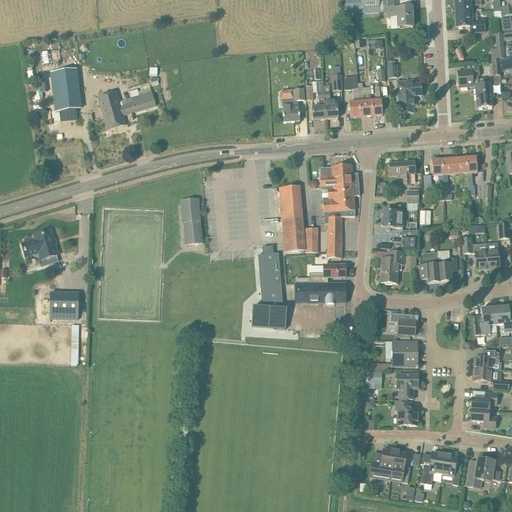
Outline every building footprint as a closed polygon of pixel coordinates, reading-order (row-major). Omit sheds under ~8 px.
[(379,0),(345,0),(346,15),(380,13),(379,0)] [(399,0),(385,0),(386,13),(386,18),(390,18),(391,29),(398,28),(412,28),(412,9),(411,9),(400,10),(399,0)] [(471,0),(455,1),(456,15),(470,14),(470,7),(481,6),(480,0),(471,0)] [(500,13),(499,0),(492,0),(494,14),(500,13)] [(501,13),(503,32),(511,31),(511,17),(511,0),(506,0),(507,8),(500,9),(499,0),(500,13),(501,13)] [(470,14),(456,15),(456,29),(470,28),(470,34),(485,34),(484,21),(478,21),(477,14),(470,14)] [(352,30),(345,31),(346,41),(353,41),(352,30)] [(511,41),(511,34),(511,31),(503,32),(504,42),(511,41)] [(502,33),(495,34),(496,49),(497,60),(505,59),(502,33)] [(363,40),(355,41),(355,49),(364,48),(363,40)] [(382,41),(374,42),(375,50),(383,49),(382,41)] [(39,42),(27,44),(32,82),(39,81),(41,93),(50,92),(46,62),(42,63),(39,42)] [(460,49),(454,50),(457,61),(463,60),(460,49)] [(511,58),(499,62),(500,72),(511,69),(511,58)] [(492,62),(493,77),(500,77),(500,72),(499,62),(492,62)] [(388,68),(389,81),(397,80),(397,68),(388,68)] [(51,80),(56,123),(76,121),(76,111),(81,110),(79,88),(74,89),(72,71),(54,73),(54,80),(51,80)] [(457,85),(458,86),(458,89),(475,87),(475,85),(478,85),(477,71),(457,73),(457,81),(457,82),(457,85)] [(357,77),(345,78),(345,92),(353,91),(354,102),(349,103),(350,119),(361,118),(359,89),(358,90),(357,77)] [(333,92),(342,92),(341,80),(332,80),(333,92)] [(399,95),(398,95),(399,114),(399,115),(414,114),(413,97),(422,97),(421,84),(413,85),(413,82),(398,83),(399,95)] [(475,85),(475,87),(477,109),(493,108),(491,84),(478,85),(475,85)] [(323,89),(324,107),(325,120),(325,121),(337,120),(337,119),(336,106),(337,106),(336,99),(330,100),(329,87),(323,88),(323,89)] [(376,101),(370,101),(371,116),(371,117),(382,116),(381,101),(380,88),(375,88),(376,101)] [(130,100),(134,114),(156,107),(152,92),(151,89),(139,93),(137,90),(129,92),(132,99),(130,100)] [(283,123),(300,122),(298,101),(304,101),(303,89),(292,90),(293,100),(281,101),(282,107),(283,123)] [(319,108),(312,108),(313,121),(313,122),(325,121),(325,120),(324,107),(323,89),(317,89),(318,97),(318,101),(319,108)] [(363,89),(359,89),(361,118),(371,117),(371,116),(370,101),(364,102),(363,89)] [(116,94),(98,99),(107,131),(126,125),(123,117),(134,114),(130,100),(119,103),(116,94)] [(475,158),(464,159),(466,174),(466,188),(468,188),(468,192),(469,197),(476,197),(475,187),(472,187),(471,174),(476,174),(475,158)] [(464,159),(453,160),(455,175),(462,175),(463,188),(466,188),(466,174),(464,159)] [(443,160),(432,161),(433,177),(439,176),(440,189),(444,189),(443,160)] [(444,189),(449,188),(448,176),(455,175),(453,160),(443,160),(444,189)] [(396,163),(389,164),(389,177),(403,177),(403,187),(410,187),(412,187),(411,175),(416,175),(415,163),(396,163)] [(328,226),(328,260),(341,260),(341,218),(355,218),(354,198),(359,197),(358,176),(352,177),(352,166),(320,168),(320,176),(321,188),(327,187),(328,198),(322,199),(324,226),(328,226)] [(300,188),(279,190),(285,253),(305,251),(303,230),(300,188)] [(418,191),(406,192),(406,206),(418,205),(418,191)] [(202,244),(198,199),(181,201),(182,224),(184,224),(186,246),(202,244)] [(430,211),(419,211),(419,225),(430,225),(430,211)] [(381,222),(381,226),(383,227),(383,228),(393,229),(403,229),(404,213),(384,212),(383,221),(381,222)] [(509,225),(498,226),(500,240),(510,240),(509,225)] [(317,254),(316,229),(303,230),(305,251),(305,254),(317,254)] [(42,261),(58,256),(50,232),(35,237),(42,261)] [(402,238),(402,252),(417,252),(417,238),(402,238)] [(471,239),(461,240),(462,256),(473,255),(472,249),(471,239)] [(486,245),(486,253),(487,254),(488,270),(499,269),(498,252),(497,244),(492,244),(486,245)] [(488,270),(487,254),(486,253),(486,245),(479,245),(479,248),(472,249),(473,255),(475,255),(476,271),(488,270)] [(253,308),(251,328),(279,330),(285,331),(287,310),(283,310),(278,254),(273,255),(273,247),(262,248),(263,256),(258,256),(258,258),(258,259),(262,308),(253,308)] [(376,253),(376,259),(382,259),(382,260),(380,284),(396,285),(397,272),(401,272),(401,266),(403,266),(404,254),(388,253),(376,253)] [(406,256),(406,270),(416,270),(416,257),(406,256)] [(438,261),(439,283),(451,283),(450,272),(456,272),(456,260),(449,261),(438,261)] [(438,261),(420,263),(422,282),(428,281),(428,284),(439,283),(438,261)] [(323,274),(309,274),(309,284),(328,284),(328,278),(345,278),(345,266),(323,266),(323,274)] [(345,284),(328,284),(309,284),(295,284),(295,306),(345,305),(345,284)] [(49,321),(78,322),(79,294),(50,293),(49,321)] [(509,307),(495,308),(496,326),(503,326),(504,334),(511,333),(511,317),(510,318),(509,307)] [(482,320),(474,321),(475,336),(482,336),(482,337),(484,339),(489,338),(490,337),(490,335),(489,327),(496,326),(495,308),(481,310),(482,320)] [(389,323),(398,324),(397,335),(415,337),(415,324),(417,324),(418,317),(389,315),(389,323)] [(86,336),(78,336),(78,326),(71,325),(70,366),(78,366),(78,359),(86,359),(86,336)] [(505,339),(498,340),(499,347),(505,347),(511,346),(511,339),(505,339)] [(418,343),(392,343),(392,368),(415,368),(415,369),(418,369),(418,366),(418,343)] [(474,370),(501,372),(501,365),(499,365),(500,354),(488,353),(480,353),(479,359),(474,358),(474,370)] [(474,370),(473,382),(490,383),(493,383),(492,390),(509,391),(509,382),(501,381),(501,372),(474,370)] [(369,371),(368,384),(382,385),(382,371),(369,371)] [(413,390),(417,390),(417,376),(396,376),(396,390),(399,390),(399,401),(413,401),(413,390)] [(471,411),(489,412),(489,406),(496,406),(497,395),(485,395),(485,401),(472,400),(471,411)] [(417,427),(417,411),(410,411),(411,403),(395,403),(395,411),(397,411),(397,427),(417,427)] [(488,418),(489,412),(471,411),(470,422),(483,423),(483,429),(495,429),(495,419),(488,418)] [(372,463),(370,478),(390,482),(391,476),(392,471),(395,450),(389,449),(388,452),(383,451),(381,464),(372,463)] [(391,476),(390,482),(401,484),(407,485),(409,469),(404,468),(406,455),(400,454),(401,451),(395,450),(392,471),(391,476)] [(421,484),(432,486),(432,482),(440,483),(445,455),(444,455),(443,454),(439,453),(438,454),(433,453),(430,467),(424,466),(421,484)] [(445,455),(440,483),(452,485),(452,486),(458,487),(460,472),(455,471),(457,458),(457,457),(451,456),(450,455),(447,455),(445,455)] [(413,456),(412,467),(418,468),(420,457),(413,456)] [(484,480),(492,481),(498,482),(500,472),(493,471),(495,461),(484,460),(484,461),(477,460),(477,463),(470,462),(465,488),(480,490),(482,481),(484,481),(484,480)] [(407,489),(405,502),(406,502),(412,503),(413,495),(414,490),(407,489)] [(415,493),(413,502),(421,503),(423,494),(415,493)]
